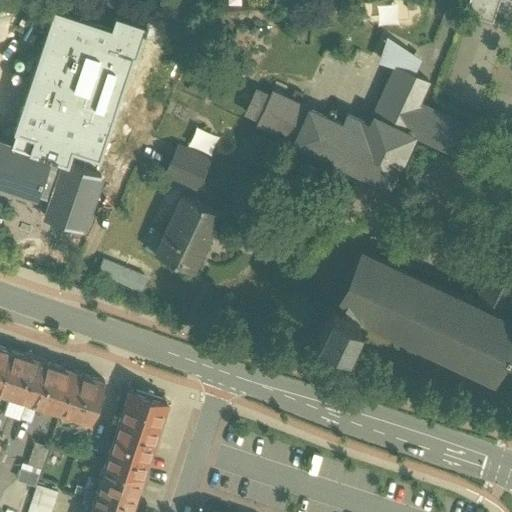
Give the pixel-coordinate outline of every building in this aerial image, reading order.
[(511,0),(468,0),(465,14),(492,23),(496,10),(499,0),(500,0),(511,3),(511,0)] [(15,131),(10,146),(49,159),(48,164),(63,169),(65,164),(68,165),(73,149),(99,158),(133,55),(135,56),(146,24),(114,13),(110,26),(53,7),(12,130),(15,131)] [(396,67),(364,134),(272,91),(273,90),(272,90),(269,96),(256,90),(245,113),(258,119),(255,125),(257,126),(257,125),(387,186),(387,187),(388,187),(413,134),(461,157),(474,129),(417,103),(427,80),(407,71),(414,56),(388,44),(380,60),(396,67)] [(10,146),(0,142),(0,184),(11,188),(37,197),(48,164),(49,159),(10,146)] [(208,159),(178,146),(165,173),(195,187),(208,159)] [(68,165),(65,164),(63,169),(48,164),(37,197),(52,202),(46,219),(63,224),(63,225),(82,231),(83,229),(81,228),(85,216),(87,217),(92,202),(90,201),(98,177),(100,178),(101,175),(82,169),(82,170),(68,165)] [(221,211),(182,193),(163,234),(154,229),(145,248),(193,270),(221,211)] [(474,302),(358,247),(350,266),(348,265),(344,274),(340,282),(342,283),(333,301),(329,300),(316,328),(344,341),(358,313),(493,378),(511,338),(511,320),(502,315),(511,293),(511,286),(487,275),(474,302)] [(0,378),(10,350),(0,346),(0,378)] [(64,368),(10,350),(0,378),(0,392),(23,401),(50,409),(64,368)] [(104,381),(74,371),(60,413),(91,423),(104,381)] [(129,389),(104,465),(142,478),(167,402),(129,389)] [(23,401),(0,392),(0,434),(8,437),(11,438),(23,401)] [(0,462),(8,437),(0,434),(0,462)] [(49,447),(35,443),(28,464),(41,469),(49,447)] [(142,478),(104,465),(104,466),(105,466),(97,493),(86,489),(82,500),(93,503),(90,511),(128,511),(140,478),(142,478)] [(37,485),(27,511),(50,511),(57,492),(37,485)]
